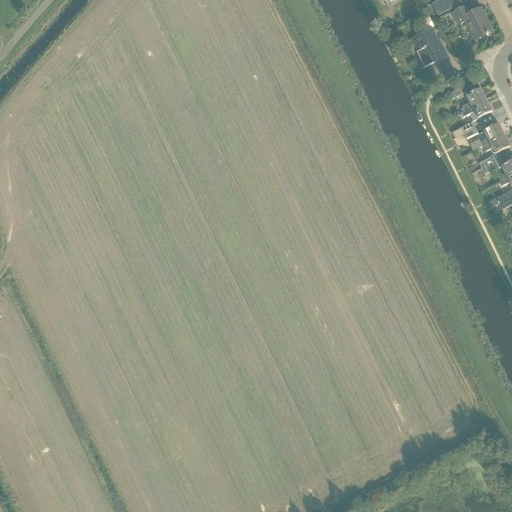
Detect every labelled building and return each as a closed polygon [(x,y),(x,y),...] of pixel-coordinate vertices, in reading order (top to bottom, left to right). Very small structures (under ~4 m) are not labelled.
[(439,0),(431,4),(438,17),(461,4),(459,0),(439,0)] [(467,8),(453,15),(459,25),(466,22),(476,42),(493,33),(480,9),(470,15),(467,8)] [(438,67),(439,66),(445,79),(454,74),(448,62),(449,61),(443,50),(442,50),(431,30),(406,43),(407,43),(412,40),(418,52),(417,53),(425,68),(420,70),(436,63),(438,67)] [(449,95),(452,101),(466,93),(463,88),(449,95)] [(470,104),(462,108),(464,112),(486,101),(480,90),(466,97),(470,104)] [(464,118),(474,113),(478,120),(492,113),(486,101),(464,112),(461,114),(464,118)] [(473,123),(461,129),(464,135),(476,129),(473,123)] [(488,139),(480,143),(482,147),(504,136),(498,125),(484,132),(488,139)] [(479,135),(476,129),(464,135),(467,141),(479,135)] [(502,160),(499,154),(510,148),(504,136),(482,147),(485,152),(492,148),(496,155),(490,158),(490,159),(480,165),(482,170),(502,160)] [(475,143),(470,146),(473,152),(478,149),(475,143)] [(511,176),(511,162),(505,166),(502,160),(482,170),(485,175),(496,170),(502,167),(506,174),(498,178),(501,182),(511,176)] [(508,194),(498,199),(500,205),(511,199),(511,198),(511,176),(501,182),(503,187),(510,183),(511,186),(511,190),(508,193),(508,194)] [(511,199),(500,205),(503,211),(511,206),(511,199)]
